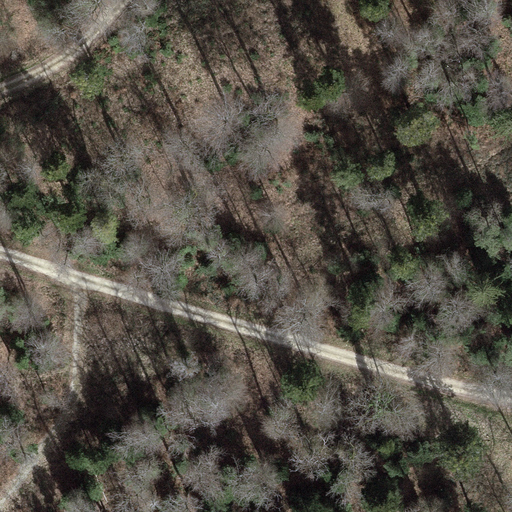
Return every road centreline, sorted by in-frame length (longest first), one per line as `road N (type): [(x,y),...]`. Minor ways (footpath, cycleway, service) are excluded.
road 1 (track): [(511,395),(0,252)]
road 2 (track): [(0,90),(82,48),(126,0)]
